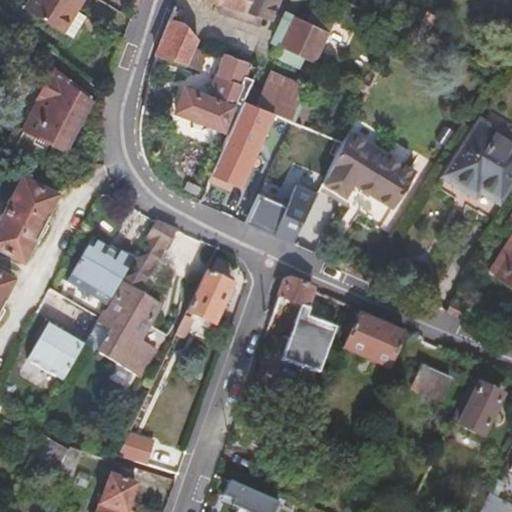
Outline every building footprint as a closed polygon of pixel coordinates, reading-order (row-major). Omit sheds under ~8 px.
[(77,7),(81,0),(30,0),(27,7),(75,36),(84,18),(74,13),(77,7)] [(207,0),(213,2),(217,11),(240,19),(242,12),(268,21),(269,19),(272,10),(276,1),(273,0),(207,0)] [(414,1),(407,13),(418,19),(425,7),(414,1)] [(304,22),(326,32),(333,17),(312,6),(304,22)] [(87,13),(77,7),(74,13),(84,18),(87,13)] [(173,7),(168,19),(181,22),(182,24),(186,13),(173,7)] [(269,19),(288,26),(292,18),(272,10),(269,19)] [(242,12),(240,19),(265,27),(268,21),(242,12)] [(304,22),(293,17),(292,18),(288,26),(278,46),(314,63),(328,33),(326,32),(304,22)] [(168,19),(154,56),(197,67),(206,50),(194,46),(196,38),(182,24),(181,22),(168,19)] [(232,33),(223,56),(246,65),(255,42),(232,33)] [(203,125),(228,135),(243,102),(257,70),(246,65),(223,56),(206,97),(184,89),(175,114),(192,121),(203,125)] [(12,147),(37,159),(47,140),(63,147),(91,96),(54,66),(12,147)] [(254,107),(272,116),(292,124),(308,90),(270,72),(254,107)] [(228,135),(211,174),(239,187),(272,116),(254,107),(243,102),(228,135)] [(511,179),(511,138),(480,119),(443,178),(461,190),(455,200),(495,226),(511,198),(511,186),(509,184),(511,179)] [(202,128),(203,125),(192,121),(191,123),(191,126),(191,128),(191,130),(194,132),(196,132),(199,131),(201,130),(202,128)] [(333,160),(322,185),(343,198),(352,183),(392,208),(414,172),(347,130),(340,146),(333,160)] [(0,217),(0,245),(21,257),(55,192),(23,174),(0,217)] [(297,180),(287,203),(259,192),(247,221),(294,240),(316,188),(297,180)] [(197,201),(192,216),(225,228),(230,212),(197,201)] [(511,233),(489,269),(511,285),(511,210),(508,216),(511,219),(511,233)] [(165,245),(174,229),(156,220),(147,234),(165,245)] [(153,265),(165,245),(147,234),(134,254),(153,265)] [(120,280),(130,262),(113,252),(111,255),(88,240),(64,281),(79,290),(81,297),(89,296),(104,306),(120,280)] [(138,291),(153,265),(134,254),(130,262),(120,280),(123,282),(138,291)] [(363,276),(369,266),(358,260),(352,271),(363,276)] [(0,298),(11,277),(0,270),(0,298)] [(230,284),(203,272),(186,310),(213,323),(223,300),(229,286),(230,284)] [(282,280),(265,330),(282,335),(302,321),(313,289),(290,278),(287,278),(284,279),(282,280)] [(160,304),(138,291),(123,282),(106,310),(103,307),(98,316),(96,320),(110,328),(97,351),(138,374),(153,348),(140,339),(160,304)] [(234,289),(229,286),(223,300),(228,302),(234,289)] [(432,291),(426,303),(443,311),(450,300),(432,291)] [(160,304),(140,339),(153,348),(173,313),(160,304)] [(191,318),(184,314),(175,333),(182,336),(191,318)] [(388,369),(403,334),(359,315),(345,348),(388,369)] [(83,342),(97,351),(110,328),(96,320),(83,342)] [(25,359),(60,380),(83,342),(47,321),(25,359)] [(439,399),(449,377),(423,364),(413,386),(439,399)] [(501,395),(469,379),(450,421),(482,436),(501,395)] [(259,425),(251,442),(281,456),(289,440),(259,425)] [(128,434),(117,456),(146,465),(153,443),(128,434)] [(66,451),(50,441),(41,436),(33,454),(57,468),(66,451)] [(110,478),(96,511),(124,511),(134,486),(110,478)] [(272,511),(277,502),(230,481),(221,500),(246,511),(272,511)] [(488,493),(479,511),(508,511),(511,505),(488,493)]
